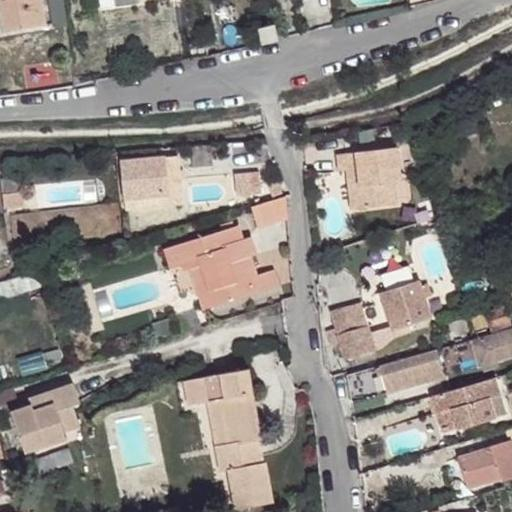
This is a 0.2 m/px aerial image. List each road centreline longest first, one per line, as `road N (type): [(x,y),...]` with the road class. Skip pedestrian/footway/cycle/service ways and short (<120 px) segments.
road 1 (residential): [(343,511),(308,324),(289,152),(274,128),(264,68)]
road 2 (residential): [(0,107),(98,100),(264,68)]
road 3 (residential): [(264,68),(480,0)]
